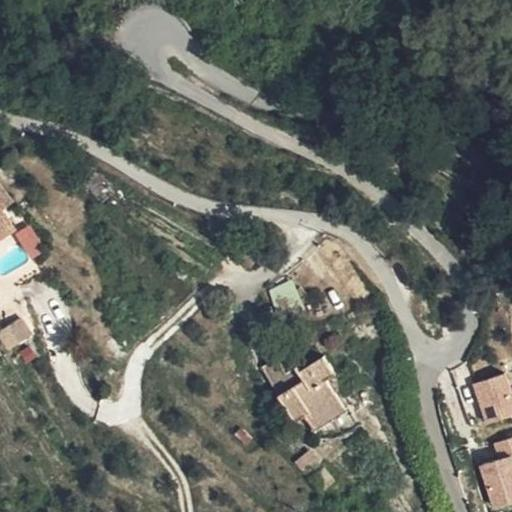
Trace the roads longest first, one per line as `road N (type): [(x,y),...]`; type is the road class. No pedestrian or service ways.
road 1 (residential): [(511,188),(430,139),(254,101),(206,72),(170,35),(151,38),(146,60),(165,77),(341,170),(445,262),(468,300),(463,334),(441,355),(430,353)]
road 2 (residential): [(430,353),(365,249),(340,224),(199,205),(130,176),(69,137),(0,115)]
road 3 (residential): [(430,353),(432,431),(463,511)]
